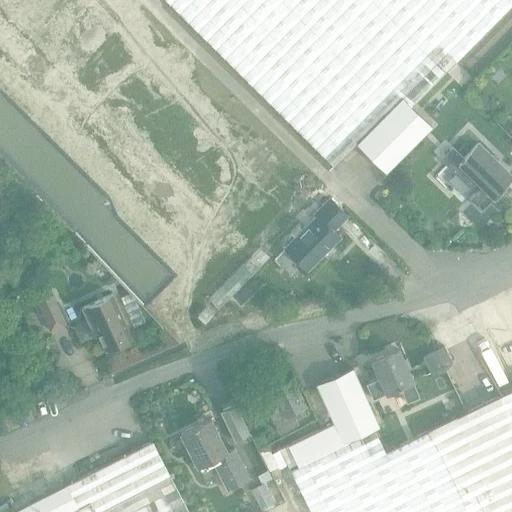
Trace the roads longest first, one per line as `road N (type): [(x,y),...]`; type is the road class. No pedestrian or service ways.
road 1 (unclassified): [(0,444),(170,371),(444,291)]
road 2 (unclassified): [(444,291),(135,0)]
